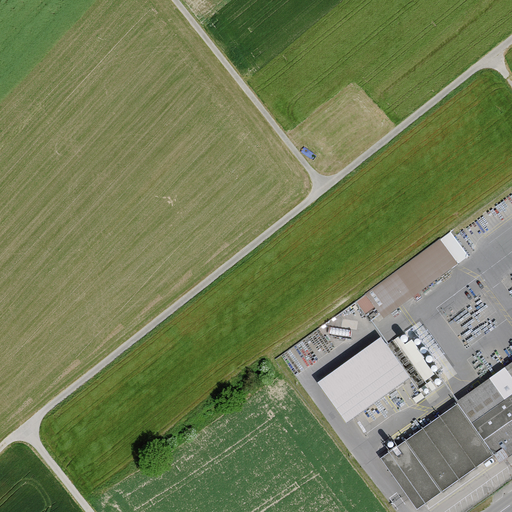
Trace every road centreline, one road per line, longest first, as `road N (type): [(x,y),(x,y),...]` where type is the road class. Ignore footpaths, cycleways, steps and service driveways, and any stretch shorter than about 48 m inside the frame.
road 1 (track): [(511,39),(0,448)]
road 2 (track): [(173,0),(324,187)]
